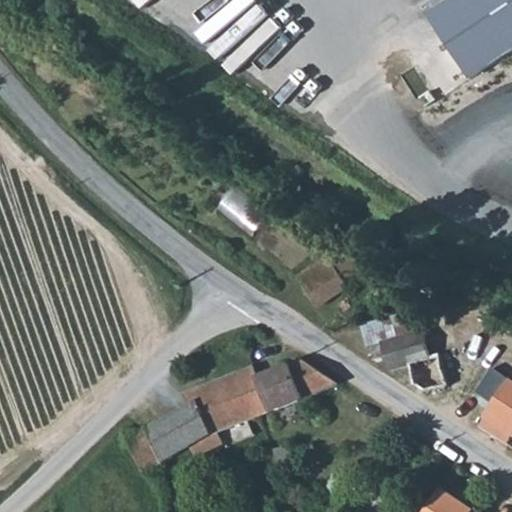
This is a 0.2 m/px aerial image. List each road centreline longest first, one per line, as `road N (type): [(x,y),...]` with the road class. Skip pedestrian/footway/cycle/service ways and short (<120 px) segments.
road 1 (unknown): [(511,222),(392,171),(287,87),(286,39),(311,9)]
road 2 (unclassified): [(511,470),(235,293)]
road 3 (unclassified): [(235,293),(74,158),(0,76)]
road 4 (unclassified): [(0,510),(235,293)]
